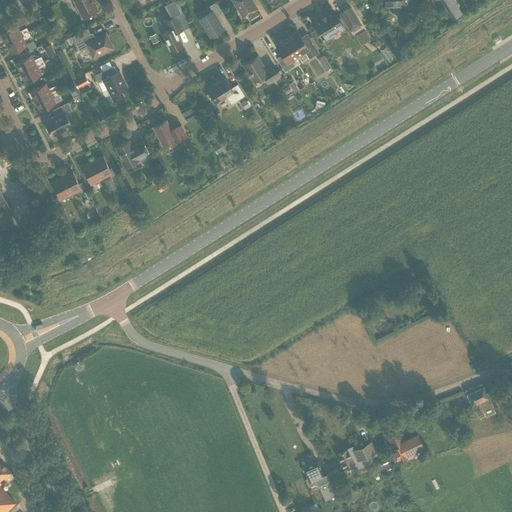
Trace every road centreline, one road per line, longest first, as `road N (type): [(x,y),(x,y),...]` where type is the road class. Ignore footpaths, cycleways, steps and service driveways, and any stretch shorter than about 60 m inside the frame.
road 1 (secondary): [(109,300),(511,45)]
road 2 (track): [(228,369),(370,404),(416,399),(488,374)]
road 3 (residential): [(0,95),(30,153),(50,157),(144,111),(165,92)]
road 4 (residential): [(165,92),(308,0)]
road 5 (unclassified): [(109,300),(145,345),(228,369)]
road 6 (tertiary): [(68,511),(2,386)]
